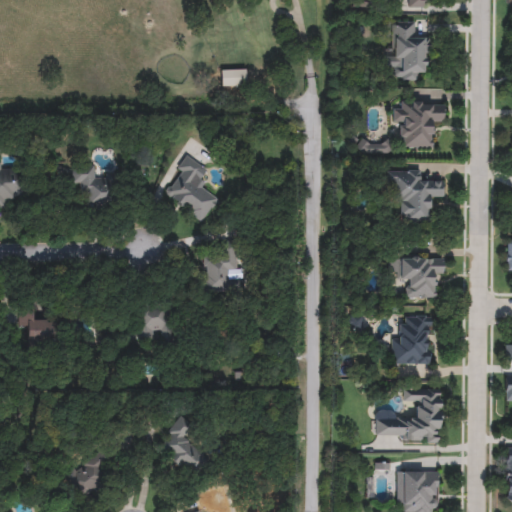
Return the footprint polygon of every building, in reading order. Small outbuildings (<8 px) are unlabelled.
[(407,0),(407,8),(429,8),(429,0),(407,0)] [(426,38),(426,72),(416,72),(416,82),(393,82),(393,70),(384,70),(384,49),(393,49),(393,22),(414,22),(414,38),(426,38)] [(245,87),(220,87),(220,71),(245,71),(245,87)] [(432,149),(399,149),(399,126),(390,126),(390,111),(400,111),(400,102),(443,102),(443,123),(432,123),(432,149)] [(202,223),(162,197),(188,158),(204,169),(194,183),(218,199),(202,223)] [(72,167),(94,167),(94,177),(111,177),(111,203),(82,203),(82,187),(72,187),(72,167)] [(0,169),(18,169),(18,199),(0,199),(0,169)] [(442,181),(442,199),(430,199),(429,224),(392,224),(393,171),(420,171),(420,181),(442,181)] [(237,291),(205,292),(204,254),(236,253),(237,291)] [(432,300),(406,300),(407,281),(395,280),(395,256),(442,257),(442,277),(432,277),(432,300)] [(166,310),(166,332),(156,332),(156,342),(138,342),(138,310),(166,310)] [(50,321),(50,342),(21,342),(21,314),(30,314),(30,321),(50,321)] [(390,365),(390,336),(400,336),(400,316),(430,316),(429,365),(390,365)] [(511,402),(503,402),(503,376),(511,376),(511,366),(504,366),(504,346),(511,346),(511,402)] [(439,390),(439,441),(374,440),(374,419),(410,420),(410,390),(439,390)] [(202,455),(188,471),(158,445),(180,420),(192,431),(185,439),(202,455)] [(88,444),(112,460),(86,501),(62,486),(88,444)] [(397,511),(397,472),(437,472),(437,511),(397,511)]
